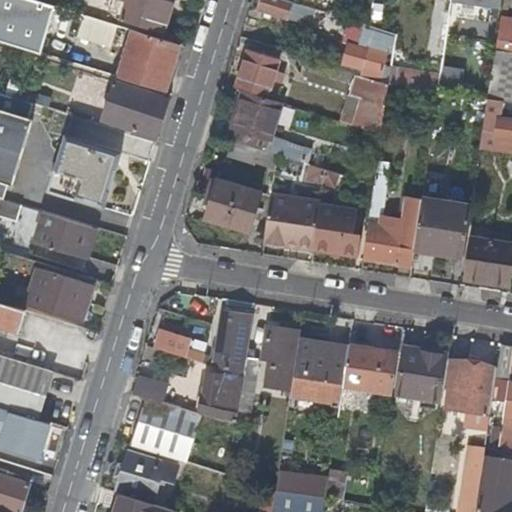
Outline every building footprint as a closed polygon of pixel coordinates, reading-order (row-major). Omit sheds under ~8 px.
[(0,0),(0,40),(42,54),(57,5),(39,0),(0,0)] [(169,14),(173,0),(123,0),(127,1),(169,14)] [(296,22),(302,4),(294,2),(288,0),(262,0),(259,10),(296,22)] [(294,0),(294,2),(302,4),(317,9),(335,14),(337,0),(294,0)] [(511,0),(502,0),(502,7),(510,8),(511,8),(511,0)] [(163,33),(169,14),(127,1),(121,20),(163,33)] [(311,27),(317,9),(302,4),(296,22),(311,27)] [(509,18),(510,8),(502,7),(500,17),(509,18)] [(85,16),(78,39),(111,49),(118,26),(85,16)] [(511,18),(509,18),(500,17),(495,48),(511,50),(511,18)] [(358,45),(364,23),(355,20),(349,42),(358,45)] [(390,45),(394,46),(396,33),(368,25),(364,23),(358,45),(349,42),(343,62),(380,72),(379,80),(388,83),(391,66),(385,65),(390,45)] [(134,29),(119,77),(166,91),(181,43),(134,29)] [(427,72),(440,74),(446,37),(432,35),(427,72)] [(511,50),(495,48),(488,98),(501,100),(502,100),(511,101),(511,50)] [(248,49),(236,87),(268,97),(280,59),(248,49)] [(380,72),(343,62),(341,69),(355,73),(379,80),(380,72)] [(440,74),(427,72),(398,67),(391,66),(388,83),(438,90),(440,74)] [(94,75),(77,70),(73,83),(90,88),(94,75)] [(355,73),(348,95),(360,98),(356,120),(342,116),(341,121),(381,133),(388,83),(379,80),(355,73)] [(137,129),(135,134),(156,141),(169,100),(113,82),(102,118),(137,129)] [(66,90),(60,111),(73,115),(80,94),(66,90)] [(28,116),(32,102),(0,92),(0,197),(3,198),(8,182),(13,184),(33,118),(28,116)] [(278,137),(288,105),(244,92),(230,140),(232,140),(257,148),(276,154),(279,155),(312,165),(317,149),(278,137)] [(360,98),(348,95),(342,116),(356,120),(360,98)] [(488,98),(480,147),(511,151),(511,116),(499,115),(501,100),(488,98)] [(122,150),(65,132),(47,190),(104,208),(122,150)] [(253,161),(257,148),(232,140),(227,156),(252,164),(253,161)] [(253,161),(274,168),(276,154),(257,148),(253,161)] [(276,164),(323,178),(325,169),(312,165),(279,155),(276,164)] [(362,258),(412,265),(414,247),(420,210),(406,207),(402,228),(394,227),(395,217),(384,215),(392,163),(377,161),(373,184),(362,258)] [(208,194),(213,177),(216,169),(206,167),(199,191),(205,193),(208,194)] [(219,179),(213,177),(208,194),(205,193),(201,205),(210,207),(219,179)] [(262,192),(219,179),(210,207),(207,216),(250,230),(262,192)] [(0,215),(16,220),(21,203),(3,198),(0,197),(0,215)] [(414,247),(464,255),(471,206),(422,198),(420,210),(414,247)] [(83,254),(92,225),(44,210),(35,240),(52,245),(83,254)] [(266,240),(313,247),(316,230),(317,222),(270,214),(266,240)] [(359,237),(316,230),(313,247),(356,254),(359,237)] [(464,276),(510,283),(511,271),(511,245),(470,239),(464,276)] [(91,283),(39,268),(28,304),(80,319),(91,283)] [(245,313),(253,314),(254,303),(224,299),(223,310),(245,313)] [(26,311),(0,302),(0,327),(19,333),(26,311)] [(244,318),(245,313),(223,310),(214,365),(224,369),(243,375),(246,357),(252,319),(244,318)] [(265,390),(291,393),(291,391),(296,362),(294,362),(298,331),(267,327),(262,358),(269,359),(265,390)] [(161,329),(155,347),(175,354),(186,357),(205,363),(207,357),(188,351),(191,339),(181,335),(161,329)] [(508,384),(511,359),(511,343),(501,342),(497,366),(495,382),(499,383),(508,384)] [(343,384),(393,391),(399,351),(349,344),(343,384)] [(339,356),(298,350),(296,362),(291,391),(333,398),(339,356)] [(417,361),(402,358),(397,392),(437,398),(444,354),(419,350),(417,361)] [(0,406),(37,418),(52,370),(0,354),(0,406)] [(258,360),(246,357),(243,375),(238,412),(250,414),(258,360)] [(467,409),(490,412),(495,382),(497,366),(447,359),(440,405),(467,409)] [(511,359),(508,384),(504,412),(502,421),(499,443),(511,444),(511,359)] [(220,417),(236,420),(238,412),(243,375),(224,369),(223,374),(205,372),(200,411),(220,417)] [(180,390),(165,385),(164,388),(151,383),(147,397),(175,406),(180,390)] [(504,412),(508,384),(499,383),(494,410),(504,412)] [(186,461),(201,414),(175,406),(147,397),(146,397),(131,444),(186,461)] [(38,457),(49,422),(37,418),(0,406),(0,424),(0,425),(0,427),(6,428),(1,446),(38,457)] [(490,412),(467,409),(464,425),(487,428),(490,412)] [(498,448),(499,443),(502,421),(497,420),(497,425),(493,424),(489,447),(498,448)] [(465,478),(458,511),(473,511),(478,481),(477,481),(483,447),(470,445),(465,478)] [(130,447),(116,491),(121,493),(151,502),(159,477),(172,481),(178,461),(130,447)] [(511,511),(511,456),(484,452),(474,511),(511,511)] [(0,466),(0,507),(14,511),(20,511),(29,482),(8,476),(10,470),(0,466)] [(328,478),(279,470),(276,490),(325,497),(328,478)] [(340,474),(329,473),(328,478),(325,497),(336,499),(340,474)] [(251,489),(262,493),(263,486),(252,482),(251,489)] [(262,493),(258,511),(272,511),(276,490),(263,486),(262,493)] [(272,511),(323,511),(325,497),(276,490),(272,511)] [(151,511),(154,503),(151,502),(121,493),(114,511),(151,511)] [(162,511),(164,507),(154,503),(151,511),(162,511)]
